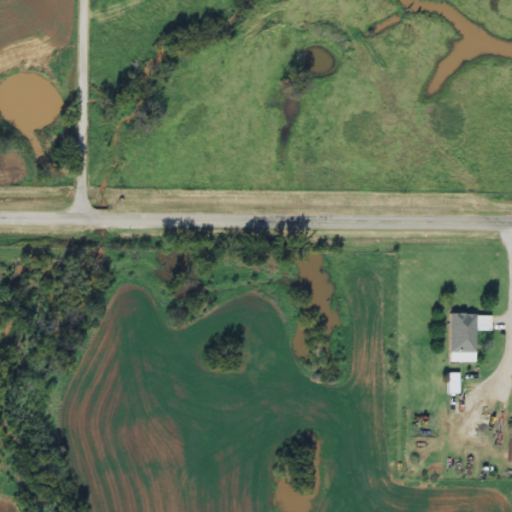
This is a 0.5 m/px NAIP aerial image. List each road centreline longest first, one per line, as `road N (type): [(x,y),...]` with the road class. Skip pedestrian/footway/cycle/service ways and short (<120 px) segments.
road 1 (tertiary): [(511,221),(0,214)]
road 2 (residential): [(120,215),(119,0)]
